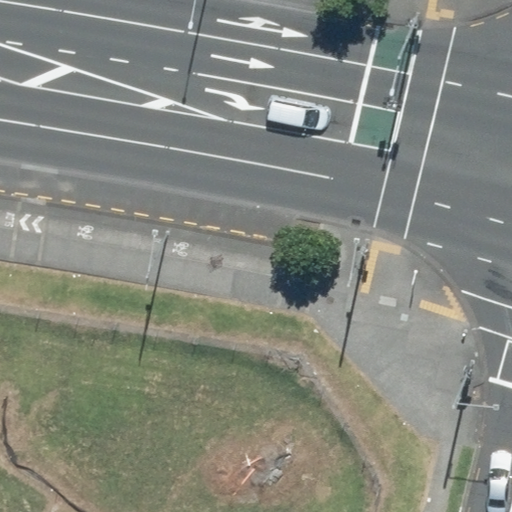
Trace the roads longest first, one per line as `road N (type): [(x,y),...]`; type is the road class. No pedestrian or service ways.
road 1 (secondary): [(0,5),(511,95)]
road 2 (secondary): [(511,209),(0,123)]
